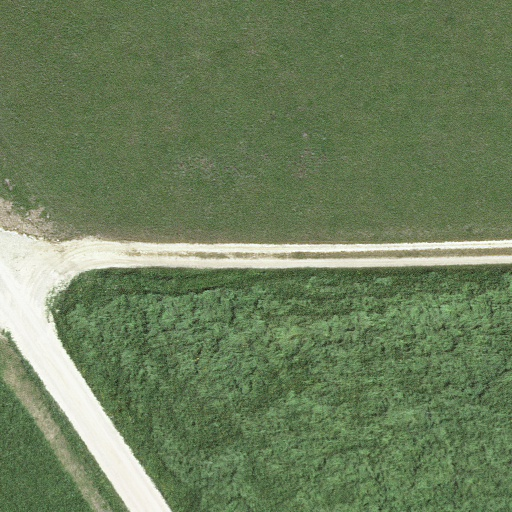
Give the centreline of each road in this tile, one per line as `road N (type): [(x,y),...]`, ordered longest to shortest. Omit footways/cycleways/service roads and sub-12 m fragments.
road 1 (track): [(511,259),(67,268),(25,340),(0,302)]
road 2 (track): [(141,511),(25,340)]
